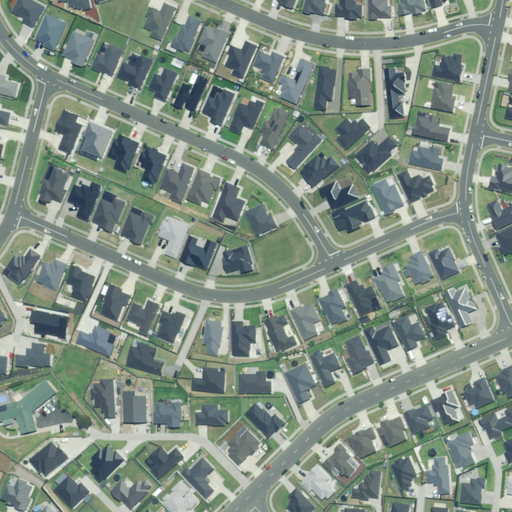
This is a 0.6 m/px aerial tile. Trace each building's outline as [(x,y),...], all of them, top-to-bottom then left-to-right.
[(44,7),(30,0),(18,0),(12,12),(24,19),(23,22),(33,28),(44,7)] [(58,0),(58,2),(67,0),(69,7),(74,6),(76,12),(90,9),(87,0),(58,0)] [(282,4),(291,8),(294,0),(277,0),(282,2),(282,4)] [(323,0),(304,0),(300,11),(312,16),(316,14),(322,16),(327,3),(323,1),(323,0)] [(354,0),(340,0),(340,5),(335,5),(336,16),(345,16),(345,19),(356,19),(356,18),(362,18),(362,5),(355,5),(354,2),(354,0)] [(368,0),(369,19),(376,19),(376,17),(391,17),(390,7),(387,7),(386,0),(368,0)] [(415,0),(401,0),(402,2),(398,3),(400,16),(425,12),(423,0),(415,0)] [(173,9),(162,4),(158,13),(146,8),(143,16),(146,17),(141,28),(149,31),(146,38),(159,43),(173,9)] [(66,22),(46,14),(36,39),(44,42),(43,45),(55,50),(66,22)] [(196,24),(186,20),(183,28),(178,27),(175,38),(171,37),(167,49),(179,53),(180,50),(186,53),(196,24)] [(214,65),(228,32),(218,27),(214,31),(204,27),(197,44),(203,45),(197,58),(214,65)] [(94,41),(72,31),(62,55),(72,59),(71,62),(83,67),(94,41)] [(254,45),(243,41),(240,49),(231,45),(224,64),(231,67),(228,77),(241,81),(254,45)] [(98,54),(92,68),(100,72),(100,71),(112,76),(123,50),(109,44),(104,57),(98,54)] [(262,80),(272,84),(283,58),(272,53),(271,57),(260,53),(254,66),(265,71),(262,80)] [(434,64),(432,75),(460,81),(463,66),(459,65),(461,56),(454,55),(453,58),(443,56),(441,66),(434,64)] [(151,60),(139,56),(135,67),(125,63),(119,77),(131,81),(130,84),(140,88),(151,60)] [(314,66),(299,59),(293,72),(296,74),(294,79),(282,74),(278,82),(283,84),(280,90),(284,90),(280,98),(297,105),(314,66)] [(329,67),(320,66),(320,69),(317,68),(312,110),(326,111),(327,100),(331,100),(333,84),(336,84),(337,72),(329,71),(329,67)] [(162,77),(156,75),(150,89),(157,92),(154,98),(165,102),(177,73),(165,68),(162,77)] [(402,68),(385,69),(390,119),(403,118),(401,102),(399,103),(398,95),(404,94),(402,68)] [(372,70),(359,70),(359,74),(350,74),(350,82),(348,82),(348,98),(353,98),(353,108),(370,108),(369,83),(372,83),(372,70)] [(0,93),(16,98),(19,83),(5,80),(6,77),(0,75),(0,93)] [(194,111),(207,80),(198,76),(193,88),(183,84),(174,106),(180,108),(181,105),(194,111)] [(451,97),(454,87),(440,84),(439,87),(435,86),(430,108),(452,113),(455,98),(451,97)] [(209,97),(203,113),(212,116),(210,122),(222,126),(235,94),(224,90),(222,94),(217,92),(214,99),(209,97)] [(253,129),(263,103),(257,100),(256,103),(250,101),(247,106),(239,103),(235,115),(230,130),(239,134),(243,125),(253,129)] [(260,144),(272,149),(289,114),(278,108),(275,114),(274,113),(269,122),(266,121),(261,131),(265,133),(260,144)] [(0,123),(8,125),(10,114),(0,111),(0,123)] [(77,117),(63,111),(55,129),(65,133),(58,148),(70,154),(82,126),(75,122),(77,117)] [(440,115),(431,113),(430,117),(419,115),(418,123),(415,122),(412,135),(447,143),(450,129),(439,127),(440,123),(438,122),(440,115)] [(351,124),(346,118),(335,128),(342,135),(337,139),(346,149),(370,128),(362,120),(357,124),(354,121),(351,124)] [(113,131),(89,121),(82,137),(85,138),(80,152),(101,161),(113,131)] [(286,160),(295,169),(321,140),(315,134),(312,136),(300,125),(289,137),(299,146),(286,160)] [(139,143),(120,135),(118,140),(116,139),(113,146),(108,157),(118,161),(115,168),(126,173),(139,143)] [(397,146),(389,138),(379,147),(372,139),(354,156),(363,166),(362,167),(369,176),(392,155),(389,153),(397,146)] [(167,155),(146,145),(139,161),(143,162),(141,167),(146,169),(142,180),(154,185),(167,155)] [(412,151),(409,164),(441,170),(443,159),(438,158),(440,148),(431,147),(430,150),(419,148),(418,152),(412,151)] [(300,171),(312,187),(338,166),(331,158),(327,161),(324,156),(321,159),(319,156),(300,171)] [(168,169),(160,187),(172,192),(169,198),(179,203),(194,168),(183,163),(178,173),(168,169)] [(511,167),(499,165),(496,177),(492,176),(489,189),(501,191),(501,190),(511,192),(511,167)] [(68,175),(53,168),(48,181),(46,180),(40,193),(42,194),(40,199),(49,203),(52,198),(61,202),(65,191),(62,189),(68,175)] [(199,171),(187,198),(200,204),(202,200),(208,203),(214,189),(215,190),(220,180),(199,171)] [(407,171),(398,175),(410,203),(427,196),(426,194),(432,191),(430,185),(432,184),(429,176),(422,178),(420,174),(410,179),(407,171)] [(387,180),(372,186),(384,216),(392,212),(391,210),(403,205),(395,185),(389,187),(387,180)] [(328,196),(333,208),(359,198),(353,185),(341,190),(337,182),(319,189),(323,198),(328,196)] [(81,188),(74,185),(68,200),(82,206),(77,217),(87,221),(101,187),(93,183),(90,188),(83,185),(81,188)] [(238,188),(226,183),(211,216),(223,221),(225,216),(237,222),(245,203),(233,197),(238,188)] [(125,203),(115,198),(112,203),(103,199),(93,222),(102,226),(101,228),(112,232),(117,221),(118,221),(125,203)] [(493,221),(497,230),(511,222),(511,205),(503,210),(498,200),(486,206),(493,221)] [(344,208),(332,213),(339,230),(346,227),(348,232),(360,227),(358,224),(374,217),(367,201),(345,211),(344,208)] [(261,205),(244,213),(256,236),(276,226),(270,214),(267,215),(261,205)] [(141,218),(131,213),(122,234),(131,238),(130,240),(140,245),(150,223),(151,223),(154,216),(144,212),(141,218)] [(190,226),(170,217),(168,222),(164,221),(157,236),(169,241),(164,254),(176,259),(190,226)] [(511,227),(496,235),(505,254),(511,251),(511,253),(511,227)] [(443,242),(440,236),(434,239),(437,245),(443,242)] [(190,237),(181,259),(195,265),(195,264),(206,269),(217,244),(208,240),(204,250),(195,246),(198,240),(190,237)] [(247,246),(223,253),(225,260),(223,261),(226,272),(241,268),(242,273),(251,270),(249,264),(252,263),(247,246)] [(9,275),(19,283),(23,277),(24,278),(30,271),(29,270),(40,256),(31,249),(25,257),(21,254),(18,258),(15,256),(7,266),(12,271),(9,275)] [(455,260),(449,249),(439,253),(437,250),(429,254),(442,280),(459,273),(453,261),(455,260)] [(432,276),(421,251),(411,256),(413,262),(406,265),(415,284),(422,281),(423,283),(429,280),(428,278),(432,276)] [(67,264),(56,260),(53,266),(45,263),(37,281),(45,284),(44,286),(56,291),(67,264)] [(400,280),(393,265),(384,269),(386,273),(376,278),(387,302),(393,300),(393,301),(403,296),(396,282),(400,280)] [(72,296),(85,301),(87,296),(89,296),(93,287),(91,286),(94,277),(72,268),(66,283),(75,287),(72,296)] [(356,281),(346,285),(361,316),(373,310),(369,301),(376,298),(371,288),(366,290),(363,285),(359,287),(356,281)] [(106,299),(101,313),(117,319),(123,305),(126,306),(130,296),(119,292),(120,290),(110,286),(105,299),(106,299)] [(453,288),(445,292),(462,327),(472,323),(468,313),(476,309),(466,288),(455,293),(453,288)] [(345,307),(336,289),(328,293),(330,295),(320,300),(331,324),(338,321),(338,323),(346,319),(341,308),(345,307)] [(138,332),(147,335),(159,305),(149,301),(146,309),(132,304),(126,319),(141,325),(138,332)] [(449,317),(441,301),(426,308),(431,320),(428,322),(436,339),(446,335),(444,331),(455,326),(450,316),(449,317)] [(318,321),(311,305),(302,308),(301,306),(291,310),(304,340),(318,335),(313,324),(318,321)] [(68,316),(33,310),(31,324),(36,325),(35,332),(65,337),(68,316)] [(173,315),(163,311),(159,320),(164,322),(158,337),(173,343),(178,330),(179,330),(185,316),(175,312),(173,315)] [(277,316),(265,321),(270,332),(268,332),(273,345),(275,344),(278,352),(296,344),(293,336),(287,339),(282,326),(288,323),(284,315),(277,318),(277,316)] [(424,337),(417,323),(411,325),(406,316),(393,322),(407,351),(417,346),(415,341),(424,337)] [(221,329),(222,323),(207,320),(203,343),(207,344),(205,355),(217,357),(218,347),(219,347),(222,329),(221,329)] [(242,322),(232,322),(232,356),(249,356),(249,343),(255,343),(255,327),(242,327),(242,322)] [(81,332),(76,342),(109,356),(114,345),(106,341),(110,332),(96,326),(92,337),(81,332)] [(373,326),(364,331),(380,365),(391,359),(386,350),(397,345),(388,326),(376,332),(373,326)] [(366,352),(359,336),(346,342),(352,355),(346,358),(354,374),(364,369),(363,367),(373,362),(368,351),(366,352)] [(18,355),(16,365),(28,367),(28,364),(49,367),(50,355),(42,354),(44,345),(32,343),(32,350),(27,349),(26,356),(18,355)] [(132,348),(127,365),(160,374),(163,364),(152,361),(156,348),(139,343),(137,349),(132,348)] [(339,368),(333,354),(323,359),(319,351),(314,353),(314,355),(310,357),(325,387),(335,382),(330,372),(339,368)] [(315,385),(305,364),(285,373),(299,403),(310,398),(306,390),(315,385)] [(504,373),(496,377),(503,393),(506,392),(508,398),(511,396),(511,366),(503,371),(504,373)] [(193,378),(192,389),(224,392),(225,373),(217,373),(218,369),(204,368),(203,379),(193,378)] [(239,375),(239,393),(270,393),(270,382),(265,382),(265,372),(257,372),(257,375),(239,375)] [(115,418),(112,379),(90,381),(91,384),(94,384),(94,389),(91,389),(92,399),(95,398),(95,406),(101,406),(102,411),(105,411),(105,418),(115,418)] [(476,388),(465,393),(470,404),(474,402),(477,409),(494,401),(484,379),(474,383),(476,388)] [(19,402),(0,407),(0,423),(20,419),(24,434),(38,431),(34,413),(58,393),(49,381),(25,400),(21,394),(16,398),(19,402)] [(125,422),(146,422),(145,396),(134,396),(134,391),(124,392),(125,422)] [(443,396),(431,401),(436,412),(439,410),(445,424),(449,422),(450,425),(459,421),(454,409),(458,407),(451,391),(442,395),(443,396)] [(158,411),(154,412),(155,423),(167,423),(167,428),(181,427),(181,402),(158,403),(158,411)] [(256,404),(245,415),(268,437),(275,430),(276,431),(284,424),(275,415),(272,418),(266,412),(265,413),(256,404)] [(197,414),(197,424),(213,424),(213,425),(224,425),(224,422),(228,422),(228,411),(217,411),(217,406),(203,406),(203,414),(197,414)] [(415,409),(404,413),(413,434),(429,427),(427,421),(432,419),(426,406),(416,410),(415,409)] [(496,414),(480,420),(483,428),(486,427),(491,438),(502,434),(501,431),(511,425),(511,408),(506,411),(508,416),(498,420),(496,414)] [(382,426),(378,428),(381,436),(384,434),(390,447),(405,440),(401,430),(404,429),(399,417),(381,424),(382,426)] [(356,435),(349,438),(352,445),(358,459),(375,452),(370,441),(376,438),(372,428),(364,432),(364,430),(355,433),(356,435)] [(261,443),(248,431),(241,438),(237,434),(228,443),(233,447),(226,454),(238,466),(250,454),(251,455),(258,448),(257,447),(261,443)] [(474,444),(469,433),(457,438),(458,440),(448,444),(458,467),(462,465),(464,468),(474,463),(467,447),(474,444)] [(42,471),(46,476),(68,459),(60,448),(57,450),(51,443),(29,460),(40,472),(42,471)] [(346,450),(340,444),(335,449),(337,451),(324,463),(331,471),(334,467),(342,476),(344,474),(347,477),(355,470),(346,461),(350,457),(344,451),(346,450)] [(114,453),(108,446),(104,450),(102,448),(91,459),(94,462),(91,464),(95,468),(91,472),(100,482),(124,459),(116,451),(114,453)] [(144,461),(159,478),(183,458),(176,450),(168,456),(161,447),(144,461)] [(397,463),(392,465),(402,489),(411,486),(410,481),(412,480),(411,478),(416,476),(409,458),(403,460),(402,458),(396,460),(397,463)] [(445,466),(444,458),(434,459),(435,465),(432,465),(432,471),(427,471),(427,482),(434,482),(434,485),(438,485),(438,495),(449,494),(447,466),(445,466)] [(188,467),(181,474),(206,498),(214,490),(207,484),(208,483),(204,479),(214,469),(203,459),(191,471),(188,467)] [(310,475),(301,483),(309,492),(311,489),(322,500),(325,497),(327,499),(335,491),(326,481),(329,478),(317,465),(309,473),(310,475)] [(377,498),(381,472),(370,471),(370,475),(366,474),(365,482),(362,482),(359,485),(358,489),(353,489),(352,496),(361,498),(361,499),(369,500),(369,497),(377,498)] [(79,486),(69,476),(54,490),(72,508),(89,492),(81,484),(79,486)] [(470,484),(462,483),(460,503),(480,505),(482,494),(481,494),(481,488),(484,488),(485,479),(479,478),(478,480),(470,479),(470,484)] [(15,508),(24,511),(34,488),(25,484),(26,482),(18,479),(14,488),(7,485),(2,499),(7,501),(6,503),(15,507),(15,508)] [(123,499),(131,508),(148,492),(146,490),(150,486),(146,481),(141,485),(138,481),(129,489),(122,481),(110,492),(120,502),(123,499)] [(189,490),(181,481),(161,500),(172,511),(187,511),(196,502),(187,492),(189,490)] [(314,508),(296,489),(288,497),(293,502),(287,507),(291,511),(311,511),(314,508)] [(407,511),(408,505),(393,502),(391,511),(407,511)]
